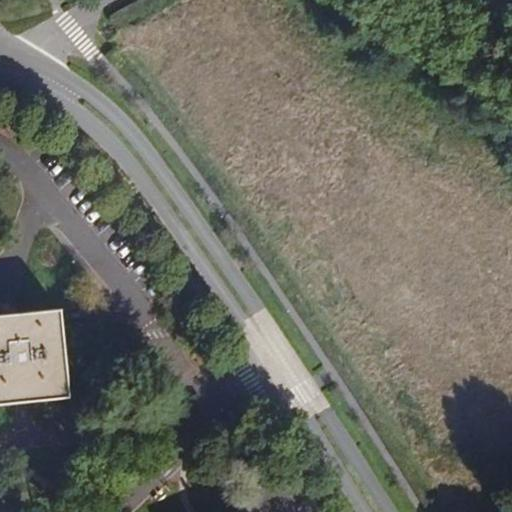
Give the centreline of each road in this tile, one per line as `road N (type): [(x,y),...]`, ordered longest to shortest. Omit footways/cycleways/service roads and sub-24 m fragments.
road 1 (secondary): [(377,511),(120,135),(78,99),(0,60)]
road 2 (residential): [(114,0),(0,58)]
